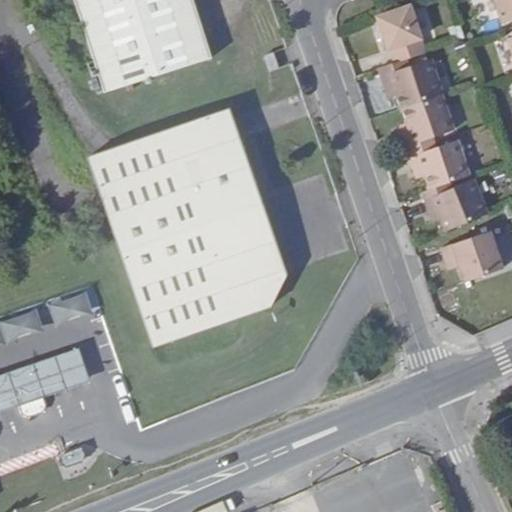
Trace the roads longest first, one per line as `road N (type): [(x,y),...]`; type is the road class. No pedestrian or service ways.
road 1 (unclassified): [(298,0),(434,388)]
road 2 (secondary): [(434,388),(103,511)]
road 3 (secondary): [(169,511),(434,388)]
road 4 (unclassified): [(484,511),(434,388)]
